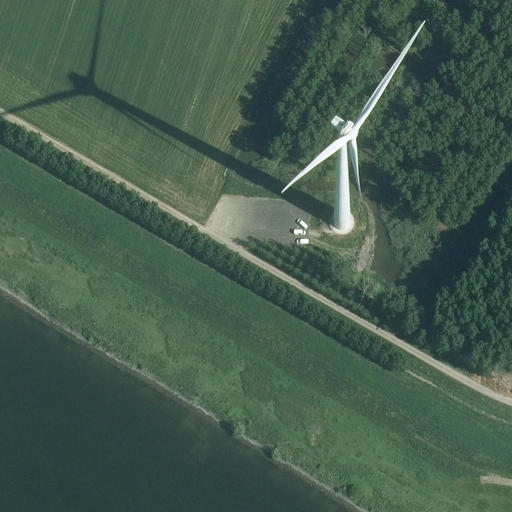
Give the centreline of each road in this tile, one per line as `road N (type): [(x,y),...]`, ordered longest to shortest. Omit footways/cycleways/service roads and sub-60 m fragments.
road 1 (track): [(511,405),(344,316),(0,112)]
road 2 (track): [(0,145),(511,437)]
